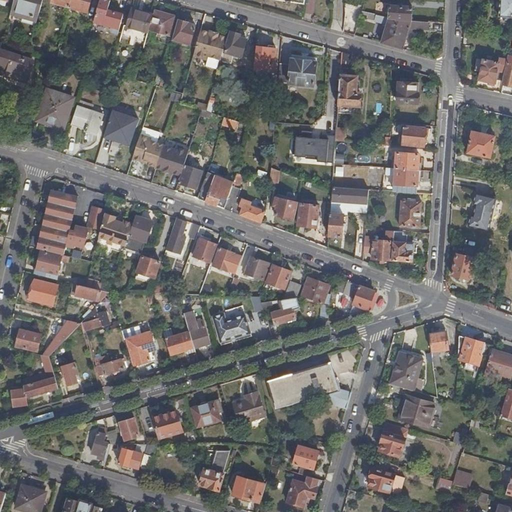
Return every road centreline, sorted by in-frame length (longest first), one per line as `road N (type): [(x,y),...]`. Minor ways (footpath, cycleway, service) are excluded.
road 1 (tertiary): [(0,433),(382,320)]
road 2 (tertiary): [(399,286),(35,158)]
road 3 (residential): [(433,300),(448,90)]
road 4 (residential): [(0,453),(195,511)]
road 5 (residential): [(382,320),(325,511)]
road 6 (residential): [(35,158),(0,314)]
road 7 (residential): [(335,41),(188,0)]
